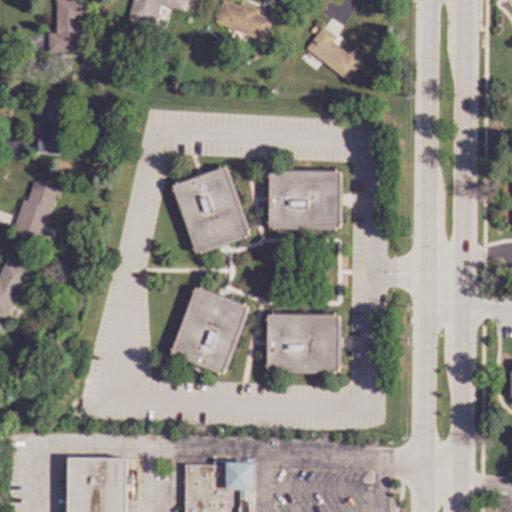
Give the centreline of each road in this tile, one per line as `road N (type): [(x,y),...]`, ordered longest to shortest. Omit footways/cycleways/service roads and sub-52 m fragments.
road 1 (secondary): [(426,0),(421,511)]
road 2 (secondary): [(462,511),(466,0)]
